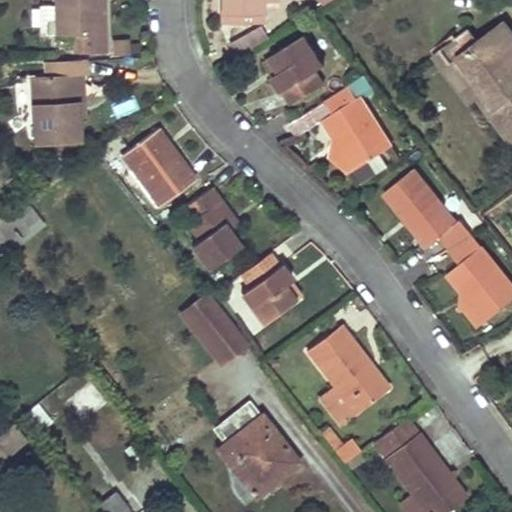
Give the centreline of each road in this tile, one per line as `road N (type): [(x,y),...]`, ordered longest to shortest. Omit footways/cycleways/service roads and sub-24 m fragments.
road 1 (residential): [(511,463),(364,254),(195,85),(169,0)]
road 2 (unknown): [(349,511),(242,367)]
